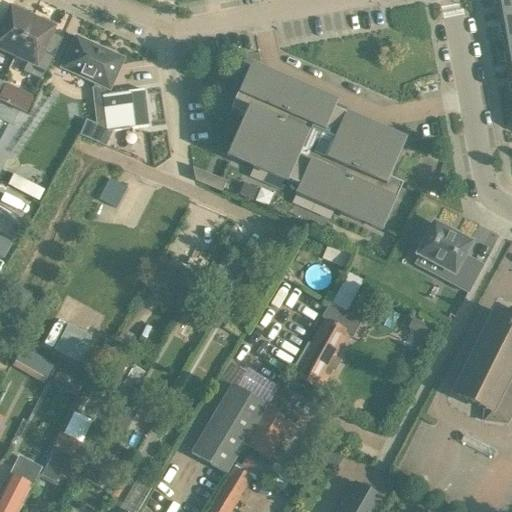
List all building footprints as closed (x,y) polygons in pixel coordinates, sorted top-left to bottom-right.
[(511,0),(494,0),(497,16),(511,13),(511,0)] [(0,50),(14,57),(32,19),(24,15),(25,12),(15,7),(14,10),(10,9),(0,31),(0,50)] [(511,13),(497,16),(502,45),(511,43),(511,13)] [(40,22),(32,19),(14,57),(28,63),(24,72),(43,81),(54,58),(43,53),(54,29),(51,27),(52,24),(42,19),(40,22)] [(62,69),(86,79),(94,83),(95,92),(93,92),(97,127),(87,123),(80,138),(107,150),(114,133),(129,131),(129,129),(132,129),(132,131),(133,131),(128,93),(127,93),(127,94),(125,95),(125,93),(110,95),(110,89),(123,61),(76,39),(62,69)] [(511,43),(502,45),(507,74),(511,73),(511,43)] [(250,67),(230,113),(243,119),(227,157),(298,188),(295,194),(382,232),(402,187),(388,181),(405,143),(334,112),(336,105),(250,67)] [(15,107),(26,112),(32,100),(21,95),(15,107)] [(225,182),(218,179),(193,168),(192,168),(194,182),(195,182),(221,193),(225,182)] [(0,198),(0,235),(16,244),(32,217),(0,198)] [(436,277),(469,295),(483,267),(464,257),(470,245),(456,238),(457,237),(449,233),(449,234),(435,226),(432,232),(428,229),(419,246),(423,248),(418,257),(441,269),(436,277)] [(361,282),(347,273),(329,304),(331,305),(323,318),(327,320),(312,345),(309,344),(292,374),(321,391),(336,366),(339,360),(335,358),(350,334),(353,336),(360,324),(343,314),(361,282)] [(511,310),(507,319),(495,313),(455,394),(461,400),(463,398),(468,403),(470,401),(474,405),(479,406),(479,409),(486,410),(485,423),(508,426),(511,418),(511,310)] [(249,321),(239,315),(229,333),(238,338),(249,321)] [(67,324),(52,350),(82,366),(96,341),(67,324)] [(197,330),(190,342),(198,346),(205,335),(197,330)] [(23,347),(12,366),(43,384),(54,365),(23,347)] [(59,370),(52,383),(76,396),(82,384),(79,380),(79,378),(64,370),(63,372),(59,370)] [(189,448),(225,471),(267,400),(230,379),(189,448)] [(79,414),(70,409),(52,448),(55,450),(41,477),(54,484),(60,473),(64,475),(81,444),(66,436),(79,414)] [(246,445),(265,456),(285,423),(266,411),(246,445)] [(122,458),(103,447),(85,477),(104,488),(122,458)] [(275,486),(283,471),(272,464),(271,467),(248,453),(239,468),(262,483),(264,480),(275,486)] [(217,499),(234,509),(253,480),(236,469),(217,499)] [(0,511),(17,511),(31,486),(27,484),(11,476),(0,497),(0,511)] [(354,484),(338,511),(373,511),(381,499),(354,484)] [(217,499),(208,511),(232,511),(234,509),(217,499)]
